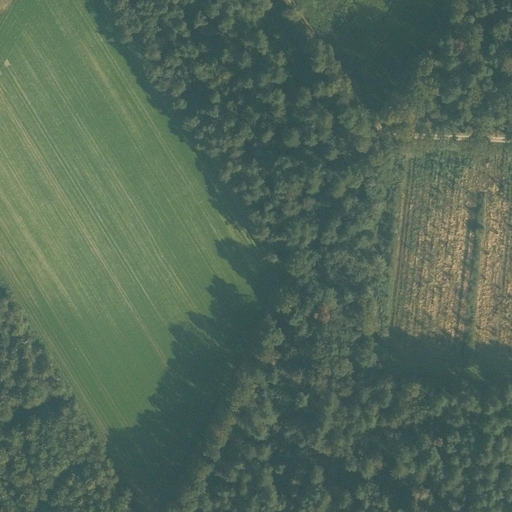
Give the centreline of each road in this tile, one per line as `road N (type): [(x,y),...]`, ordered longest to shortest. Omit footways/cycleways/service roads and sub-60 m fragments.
road 1 (track): [(161,511),(376,134)]
road 2 (track): [(376,134),(290,0)]
road 3 (track): [(454,0),(376,134)]
road 4 (track): [(511,140),(376,134)]
